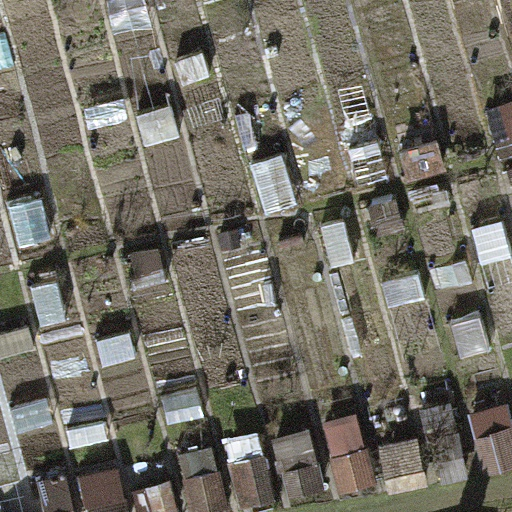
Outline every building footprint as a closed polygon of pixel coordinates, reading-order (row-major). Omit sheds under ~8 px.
[(511,72),(488,78),(496,114),(511,110),(511,72)] [(125,93),(84,103),(91,129),(131,119),(125,93)] [(176,103),(140,111),(147,142),(183,134),(176,103)] [(331,111),(286,121),(294,157),(339,147),(331,111)] [(482,124),(447,133),(457,171),(492,161),(482,124)] [(511,129),(498,133),(504,159),(511,157),(511,129)] [(230,132),(198,140),(207,181),(240,174),(230,132)] [(385,142),(349,150),(359,194),(394,186),(385,142)] [(439,148),(401,158),(409,188),(447,178),(439,148)] [(291,161),(260,168),(271,220),(302,213),(291,161)] [(235,179),(211,185),(217,211),(241,206),(235,179)] [(454,189),(411,199),(425,261),(468,252),(454,189)] [(502,197),(467,204),(473,230),(508,222),(502,197)] [(400,205),(365,213),(373,245),(407,238),(400,205)] [(251,222),(227,227),(234,259),(258,254),(251,222)] [(349,226),(324,232),(334,275),(358,270),(349,226)] [(307,239),(278,245),(283,268),(312,261),(307,239)] [(166,242),(132,250),(138,279),(172,272),(166,242)] [(210,242),(184,248),(187,263),(213,258),(210,242)] [(221,276),(182,285),(189,313),(227,305),(221,276)] [(421,276),(386,283),(393,314),(428,306),(421,276)] [(35,321),(0,329),(0,350),(2,360),(42,350),(35,321)] [(458,394),(419,402),(437,483),(475,475),(458,394)] [(511,407),(511,405),(474,413),(487,472),(511,466),(511,407)] [(365,416),(328,424),(343,490),(380,481),(365,416)] [(318,423),(278,432),(293,501),(333,492),(318,423)] [(267,433),(231,440),(245,504),(281,496),(267,433)] [(421,435),(384,443),(394,489),(431,481),(421,435)] [(223,443),(180,452),(193,511),(197,511),(236,504),(223,443)] [(131,511),(121,471),(87,479),(95,511),(131,511)] [(175,471),(141,480),(148,511),(164,511),(184,507),(175,471)] [(75,511),(67,472),(40,478),(47,511),(75,511)] [(27,511),(23,490),(0,494),(0,511),(27,511)]
